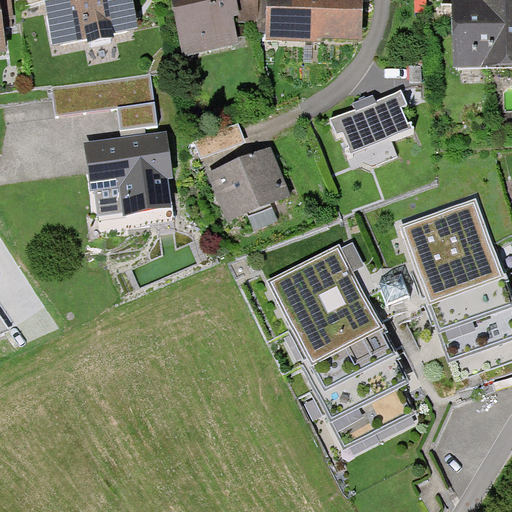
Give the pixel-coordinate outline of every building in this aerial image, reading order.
[(0,0),(0,53),(6,53),(0,17),(0,16),(14,14),(11,0),(0,0)] [(130,0),(39,0),(50,49),(137,31),(130,0)] [(235,0),(169,0),(180,56),(235,46),(229,17),(238,16),(235,0)] [(359,0),(263,0),(262,40),(358,42),(359,0)] [(511,0),(478,0),(479,2),(449,4),(451,70),(511,67),(511,0)] [(145,76),(48,90),(52,119),(113,110),(116,131),(152,126),(145,76)] [(399,90),(327,120),(333,136),(340,134),(349,155),(406,131),(397,111),(406,107),(399,90)] [(165,133),(80,145),(88,195),(115,192),(119,218),(168,211),(164,183),(172,181),(165,133)] [(224,140),(200,146),(203,160),(227,154),(224,140)] [(271,150),(205,175),(223,224),(289,199),(271,150)] [(511,360),(511,316),(473,204),(402,228),(458,380),(511,360)] [(342,252),(339,246),(265,282),(346,444),(409,413),(395,385),(404,381),(350,274),(362,268),(352,247),(342,252)]
